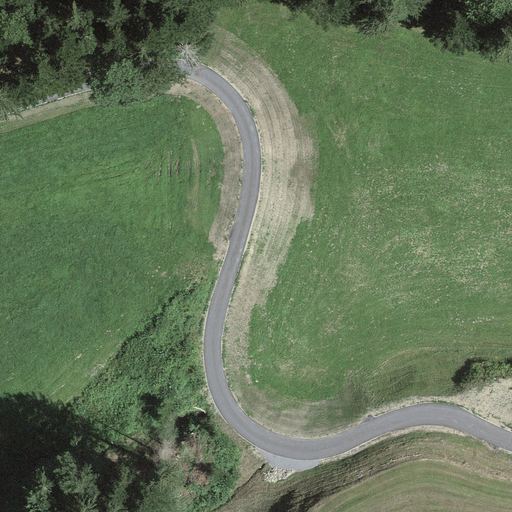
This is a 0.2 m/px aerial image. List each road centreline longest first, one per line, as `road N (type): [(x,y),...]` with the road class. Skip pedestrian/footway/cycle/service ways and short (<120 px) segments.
road 1 (track): [(511,441),(432,415),(310,450),(250,431),(221,395),(212,343),(253,173),(245,120),(237,102),(201,74),(146,65)]
road 2 (track): [(146,65),(0,103)]
